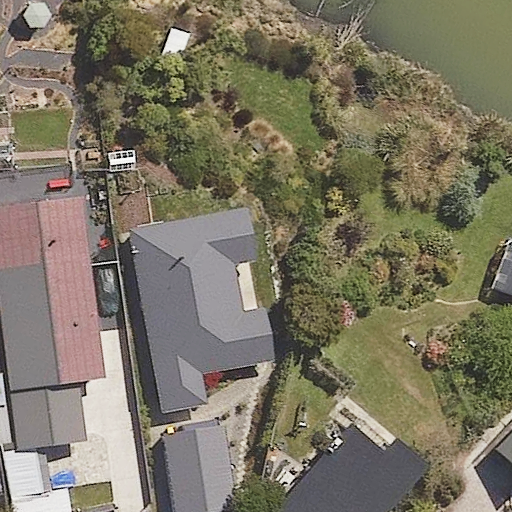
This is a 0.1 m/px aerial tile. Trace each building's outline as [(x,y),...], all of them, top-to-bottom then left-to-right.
[(0,448),(38,443),(88,437),(81,377),(109,374),(83,163),(0,172),(0,448)] [(267,254),(259,205),(131,227),(163,410),(207,403),(201,372),(279,359),(269,305),(243,309),(235,260),(267,254)] [(388,511),(427,467),(361,411),(274,511),(388,511)] [(511,425),(495,444),(511,458),(511,425)] [(199,511),(232,508),(223,428),(166,434),(174,511),(199,511)] [(46,511),(38,443),(0,448),(0,471),(5,511),(46,511)]
